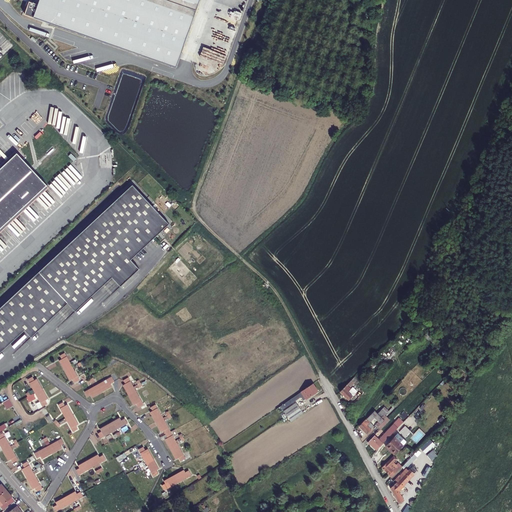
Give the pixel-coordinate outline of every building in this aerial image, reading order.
[(34,0),(28,18),(169,67),(194,0),(34,0)] [(0,228),(6,223),(47,185),(17,152),(0,168),(0,228)] [(135,185),(0,308),(0,353),(25,330),(32,338),(69,304),(76,312),(113,278),(122,287),(141,270),(132,261),(171,225),(135,185)] [(22,267),(31,258),(29,256),(20,265),(22,267)] [(0,286),(8,278),(6,276),(0,282),(0,286)] [(59,360),(64,369),(71,364),(69,361),(64,352),(60,355),(61,358),(59,360)] [(79,378),(71,364),(64,369),(69,379),(72,377),(74,380),(79,378)] [(111,376),(98,384),(102,392),(112,386),(110,383),(114,381),(111,376)] [(27,379),(35,393),(42,388),(37,379),(34,380),(32,377),(27,379)] [(123,385),(129,395),(136,390),(134,387),(129,377),(124,380),(126,383),(123,385)] [(355,377),(339,395),(349,404),(354,399),(353,398),(358,393),(355,390),(354,391),(353,391),(354,390),(358,385),(359,387),(362,384),(355,377)] [(87,381),(90,386),(96,383),(93,378),(87,381)] [(92,398),(102,392),(98,384),(94,386),(84,391),(87,396),(90,394),(92,398)] [(305,399),(305,400),(318,391),(313,384),(280,406),(282,409),(300,397),(303,400),(305,399)] [(48,399),(42,388),(35,393),(37,397),(42,406),(47,404),(45,400),(48,399)] [(144,404),(136,390),(129,395),(134,405),(137,403),(139,407),(144,404)] [(58,405),(66,418),(73,414),(68,404),(65,405),(63,402),(58,405)] [(283,411),(287,416),(299,407),(296,403),(283,411)] [(150,412),(155,422),(163,418),(161,414),(155,404),(151,407),(153,410),(150,412)] [(287,416),(290,421),(303,413),(299,407),(287,416)] [(375,412),(369,419),(373,423),(376,420),(382,424),(388,417),(382,412),(379,414),(375,412)] [(78,424),(73,414),(66,418),(68,422),(73,432),(78,429),(76,426),(78,424)] [(120,418),(110,423),(114,430),(118,428),(128,423),(125,418),(121,420),(120,418)] [(164,430),(166,434),(170,431),(163,418),(155,422),(161,432),(164,430)] [(360,430),(368,437),(375,428),(371,425),(373,423),(369,419),(360,430)] [(101,438),(114,430),(110,423),(100,429),(102,431),(98,433),(101,438)] [(374,439),(368,446),(375,452),(392,432),(388,429),(377,441),(374,439)] [(178,445),(176,441),(170,431),(166,434),(168,438),(165,439),(171,449),(178,445)] [(0,446),(2,451),(10,447),(8,443),(3,433),(0,434),(0,446)] [(385,447),(393,454),(404,441),(395,434),(385,447)] [(62,438),(48,446),(52,453),(62,448),(61,445),(65,443),(62,438)] [(430,439),(420,448),(425,454),(435,445),(430,439)] [(185,458),(178,445),(171,449),(176,459),(179,458),(181,461),(185,458)] [(42,459),(52,453),(48,446),(44,448),(35,453),(37,458),(41,456),(42,459)] [(17,461),(10,447),(2,451),(7,461),(10,459),(12,464),(17,461)] [(138,449),(146,463),(153,459),(148,449),(145,450),(144,447),(138,449)] [(432,450),(426,455),(431,461),(437,455),(432,450)] [(98,454),(89,460),(93,467),(97,465),(106,460),(104,455),(100,457),(98,454)] [(415,454),(401,466),(404,469),(418,457),(415,454)] [(159,468),(153,459),(146,463),(148,467),(153,476),(158,473),(156,470),(159,468)] [(79,475),(93,467),(89,460),(79,465),(80,468),(77,470),(79,475)] [(22,469),(28,479),(35,475),(33,471),(36,469),(37,468),(35,464),(31,466),(28,461),(23,464),(25,467),(22,469)] [(387,464),(382,469),(391,477),(395,472),(387,464)] [(425,477),(430,468),(427,466),(422,475),(425,477)] [(184,469),(174,475),(178,483),(182,480),(192,474),(189,470),(185,472),(184,469)] [(408,473),(393,491),(398,501),(404,499),(400,492),(412,478),(408,473)] [(43,488),(35,475),(28,479),(33,489),(36,487),(38,491),(43,488)] [(168,489),(178,483),(174,475),(164,481),(166,484),(163,486),(168,495),(170,494),(168,489)] [(15,501),(6,490),(0,496),(0,507),(2,505),(5,509),(7,507),(8,507),(14,501),(15,501)] [(75,490),(66,496),(70,504),(74,501),(76,504),(76,505),(81,503),(79,499),(83,497),(80,492),(77,494),(75,490)] [(56,511),(70,504),(66,496),(55,502),(57,505),(54,507),(56,511)] [(8,507),(7,507),(10,510),(6,511),(21,511),(17,505),(14,501),(8,507)]
